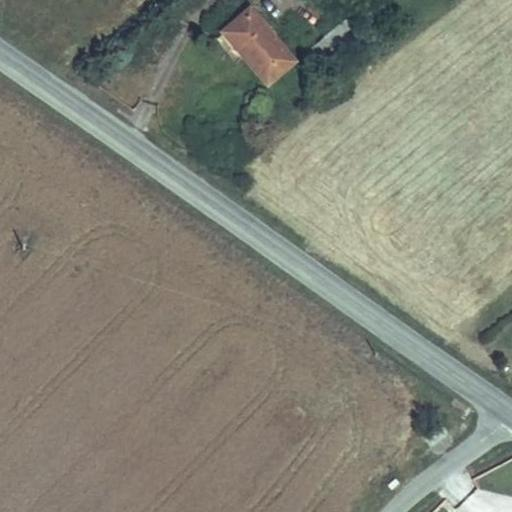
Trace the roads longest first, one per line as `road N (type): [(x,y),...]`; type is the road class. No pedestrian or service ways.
road 1 (tertiary): [(0,62),(506,412)]
road 2 (unclassified): [(506,412),(389,511)]
